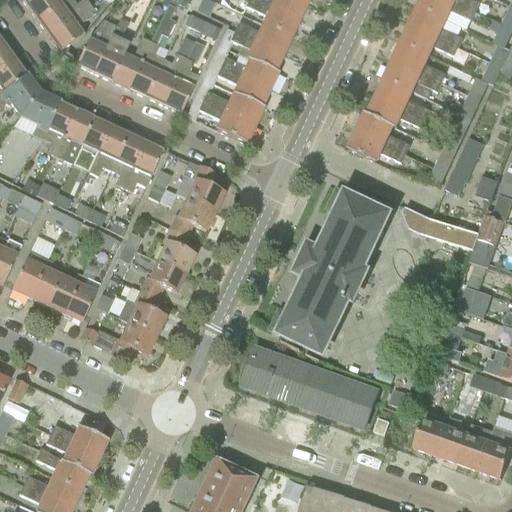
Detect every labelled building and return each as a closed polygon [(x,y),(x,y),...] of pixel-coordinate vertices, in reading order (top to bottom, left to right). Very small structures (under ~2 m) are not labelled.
[(17,0),(24,8),(35,0),(17,0)] [(35,0),(24,8),(35,24),(68,1),(69,0),(35,0)] [(170,0),(169,4),(175,7),(177,8),(182,10),(186,0),(170,0)] [(269,0),(249,0),(249,2),(297,24),(305,7),(289,0),(274,0),(274,2),(269,0)] [(445,0),(421,0),(418,9),(445,22),(449,14),(470,24),(475,14),(445,0)] [(445,0),(475,14),(478,6),(465,0),(445,0)] [(35,24),(46,40),(89,9),(83,1),(73,8),(68,1),(35,24)] [(195,14),(207,20),(213,6),(201,1),(195,14)] [(265,20),(261,28),(289,41),(297,24),(249,2),(245,10),(265,20)] [(149,46),(155,49),(160,38),(167,41),(174,25),(168,23),(175,7),(169,4),(149,46)] [(89,9),(46,40),(58,55),(66,57),(68,48),(82,38),(76,29),(94,16),(89,9)] [(418,9),(409,27),(458,50),(461,42),(440,32),(445,22),(418,9)] [(511,15),(507,13),(500,27),(501,28),(510,32),(511,32),(511,33),(511,32),(511,15)] [(182,29),(195,35),(200,26),(186,20),(182,29)] [(92,77),(114,30),(102,24),(87,41),(78,60),(73,62),(74,68),(92,77)] [(200,26),(195,35),(208,41),(213,32),(200,26)] [(258,36),(237,26),(233,35),(281,58),(289,41),(261,28),(258,36)] [(409,27),(401,45),(428,58),(432,50),(453,60),(458,50),(409,27)] [(495,40),(494,41),(505,46),(506,46),(511,33),(511,32),(510,32),(501,28),(500,27),(495,40)] [(113,31),(92,77),(109,85),(122,58),(122,57),(126,48),(118,44),(122,34),(114,30),(113,31)] [(225,32),(217,49),(228,54),(232,46),(249,54),(246,61),(248,62),(248,63),(273,75),(273,74),(281,58),(233,35),(225,32)] [(144,101),(161,109),(183,62),(191,45),(183,41),(170,69),(161,64),(144,101)] [(122,58),(109,85),(127,93),(149,46),(140,42),(131,61),(122,57),(122,58)] [(401,45),(392,63),(441,86),(445,77),(424,68),(428,58),(401,45)] [(149,46),(127,93),(144,101),(161,64),(152,60),(157,50),(155,49),(149,46)] [(0,75),(15,65),(4,49),(0,52),(0,75)] [(217,49),(210,66),(267,93),(276,75),(273,74),(273,75),(248,63),(244,71),(224,62),(228,54),(217,49)] [(495,53),(489,65),(500,70),(504,62),(506,57),(495,53)] [(183,62),(161,109),(179,117),(196,81),(187,76),(192,66),(183,62)] [(511,71),(511,65),(504,62),(500,70),(497,76),(508,80),(511,71)] [(392,63),(384,81),(411,94),(415,85),(436,95),(441,86),(392,63)] [(0,99),(27,81),(15,65),(0,75),(0,99)] [(489,65),(482,81),(492,86),(497,76),(500,70),(489,65)] [(210,66),(201,83),(212,88),(216,80),(236,89),(232,98),(259,110),(260,109),(267,93),(210,66)] [(0,109),(7,105),(17,120),(37,96),(27,81),(0,99),(0,109)] [(384,81),(375,99),(424,122),(428,113),(407,104),(411,94),(384,81)] [(201,83),(193,102),(253,128),(262,110),(260,109),(259,110),(232,98),(228,106),(208,97),(212,88),(201,83)] [(473,86),(467,99),(474,102),(476,103),(479,104),(485,91),(473,86)] [(40,144),(41,142),(57,105),(37,96),(17,120),(10,130),(40,144)] [(424,122),(375,99),(367,117),(391,129),(394,130),(399,121),(420,131),(424,122)] [(467,99),(460,113),(472,118),(479,104),(476,103),(474,102),(467,99)] [(193,102),(184,120),(186,121),(192,124),(193,124),(197,115),(219,124),(215,134),(244,148),(253,128),(237,121),(224,115),(193,102)] [(45,156),(52,160),(74,113),(57,105),(41,142),(50,146),(45,156)] [(74,113),(52,160),(60,164),(61,164),(69,168),(74,158),(78,148),(91,121),(74,113)] [(391,129),(367,117),(364,116),(356,134),(404,157),(408,148),(387,138),(391,129)] [(457,120),(450,134),(457,137),(460,138),(462,140),(469,126),(457,120)] [(79,173),(86,176),(108,129),(91,121),(78,148),(74,158),(69,168),(79,173)] [(101,170),(109,173),(126,137),(108,129),(86,176),(96,180),(101,170)] [(404,157),(356,134),(347,153),(375,165),(379,156),(400,166),(404,157)] [(450,134),(444,149),(456,154),(462,140),(460,138),(457,137),(450,134)] [(114,189),(121,192),(143,145),(126,137),(109,173),(119,178),(114,189)] [(441,192),(456,198),(481,149),(467,142),(441,192)] [(143,145),(121,192),(130,196),(135,186),(144,190),(161,153),(143,145)] [(440,156),(433,171),(442,175),(443,175),(445,176),(452,161),(440,156)] [(175,198),(185,203),(212,216),(221,197),(208,191),(214,178),(197,170),(191,183),(183,180),(175,198)] [(433,171),(427,184),(439,190),(445,176),(443,175),(442,175),(433,171)] [(158,174),(151,187),(163,193),(169,180),(158,174)] [(481,180),(474,199),(490,204),(497,186),(481,180)] [(26,183),(22,193),(31,197),(34,199),(38,189),(26,183)] [(511,188),(503,185),(498,198),(499,199),(509,203),(511,195),(511,188)] [(163,193),(151,187),(145,202),(156,207),(163,193)] [(38,189),(34,199),(38,201),(51,207),(55,197),(46,193),(42,191),(38,189)] [(7,196),(3,203),(17,210),(21,201),(21,200),(22,199),(8,192),(7,194),(7,196)] [(307,248),(304,255),(293,277),(305,282),(288,319),(279,314),(269,334),(321,359),(335,330),(335,331),(348,303),(352,305),(366,276),(362,274),(388,218),(336,194),(327,213),(336,217),(319,253),(307,248)] [(55,197),(51,207),(65,213),(69,204),(55,197)] [(21,201),(17,210),(29,216),(33,206),(34,205),(22,199),(21,200),(21,201)] [(486,214),(485,219),(502,226),(504,226),(511,204),(511,203),(509,203),(499,199),(492,217),(486,214)] [(174,220),(168,233),(184,241),(190,228),(204,234),(212,216),(185,203),(176,222),(174,220)] [(77,209),(73,217),(86,223),(90,214),(77,207),(77,208),(77,209)] [(476,238),(456,231),(430,223),(405,212),(402,217),(408,233),(419,238),(472,254),(477,238),(476,238)] [(48,214),(44,224),(61,232),(65,224),(66,222),(66,221),(49,213),(48,214)] [(90,214),(86,223),(99,229),(103,220),(92,214),(90,214)] [(478,238),(476,242),(494,248),(502,226),(485,219),(478,238)] [(65,224),(61,232),(74,238),(78,230),(79,228),(79,227),(66,221),(66,222),(65,224)] [(112,224),(108,234),(121,240),(126,230),(112,224)] [(88,231),(83,242),(96,248),(100,240),(101,238),(101,237),(88,231)] [(165,247),(156,265),(183,278),(192,260),(178,253),(184,241),(168,233),(162,246),(165,247)] [(129,236),(122,250),(134,255),(140,242),(129,236)] [(100,240),(96,248),(108,254),(112,246),(113,244),(114,243),(101,237),(101,238),(100,240)] [(1,243),(0,244),(0,287),(1,289),(10,270),(15,259),(19,251),(20,249),(7,242),(6,245),(1,243)] [(472,254),(470,261),(487,267),(494,248),(476,242),(472,254)] [(134,255),(122,250),(116,264),(127,269),(134,255)] [(511,257),(502,254),(497,271),(511,276),(511,257)] [(10,293),(28,301),(46,264),(28,255),(10,293)] [(28,301),(45,309),(59,280),(47,274),(51,266),(46,264),(28,301)] [(145,282),(139,295),(155,303),(161,290),(175,296),(183,278),(156,265),(147,284),(145,282)] [(45,309),(63,317),(80,280),(75,277),(72,285),(59,280),(45,309)] [(469,277),(465,290),(477,294),(481,281),(469,277)] [(80,280),(63,317),(81,325),(98,288),(80,280)] [(465,291),(457,313),(482,322),(490,300),(477,295),(465,291)] [(117,322),(127,327),(154,340),(163,322),(149,315),(155,303),(139,295),(133,307),(126,304),(117,322)] [(94,310),(93,311),(103,315),(105,316),(111,304),(110,304),(107,302),(99,299),(94,310)] [(453,324),(449,336),(460,340),(465,328),(453,324)] [(96,336),(91,348),(109,357),(126,365),(132,352),(146,358),(154,340),(127,327),(119,344),(97,334),(96,336)] [(79,343),(91,348),(96,336),(85,331),(79,343)] [(449,336),(443,351),(455,355),(460,340),(449,336)] [(281,362),(280,366),(253,356),(244,380),(270,389),(268,397),(364,432),(377,396),(281,362)] [(511,358),(507,357),(499,381),(511,385),(511,358)] [(447,369),(433,364),(429,374),(444,379),(447,369)] [(472,379),(469,389),(482,393),(486,383),(472,379)] [(25,388),(15,383),(6,401),(16,406),(25,388)] [(486,383),(482,393),(497,399),(500,388),(486,383)] [(0,420),(0,436),(4,438),(10,425),(0,420)] [(456,467),(466,439),(457,435),(461,424),(449,420),(445,431),(434,460),(456,467)] [(384,439),(389,426),(377,422),(373,435),(384,439)] [(423,423),(419,434),(414,450),(413,452),(434,460),(445,431),(423,423)] [(466,439),(456,467),(478,475),(492,436),(470,428),(466,439)] [(53,429),(49,438),(97,460),(105,443),(78,430),(74,439),(53,429)] [(492,436),(478,475),(500,483),(511,449),(511,436),(494,430),(492,436)] [(66,456),(61,465),(87,477),(86,478),(88,479),(97,460),(49,438),(45,447),(66,456)] [(55,473),(51,481),(79,493),(86,478),(87,477),(61,465),(61,466),(38,455),(34,463),(55,473)] [(376,511),(366,509),(367,508),(340,500),(340,499),(306,489),(298,511),(243,511),(259,480),(217,460),(192,511),(376,511)] [(26,480),(22,488),(71,511),(79,493),(51,481),(47,490),(26,480)] [(38,508),(36,511),(69,511),(71,511),(22,488),(18,498),(38,508)]
